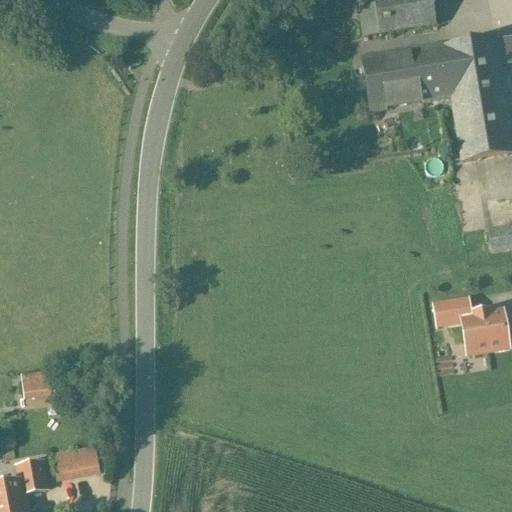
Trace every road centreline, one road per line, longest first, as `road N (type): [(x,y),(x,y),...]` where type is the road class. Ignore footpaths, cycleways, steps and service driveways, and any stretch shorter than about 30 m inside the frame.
road 1 (secondary): [(139,511),(146,195),(156,125),(184,42)]
road 2 (unclassified): [(43,0),(101,24),(184,42)]
